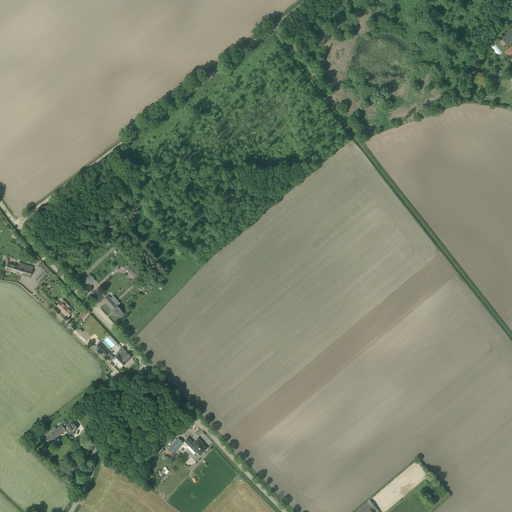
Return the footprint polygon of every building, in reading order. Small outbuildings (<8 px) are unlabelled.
[(511,29),(498,41),(503,47),(506,44),(506,45),(511,40),(511,29)] [(5,270),(30,278),(33,267),(19,263),(18,266),(7,263),(5,270)] [(36,278),(40,284),(52,273),(43,263),(38,267),(43,272),(36,278)] [(131,264),(126,269),(133,276),(134,275),(136,278),(139,274),(136,272),(137,271),(134,268),(134,267),(131,264)] [(88,288),(96,281),(89,274),(82,281),(88,288)] [(108,296),(103,300),(111,309),(111,308),(112,310),(111,311),(116,316),(118,314),(120,317),(124,314),(115,304),(118,302),(113,297),(111,299),(108,296)] [(69,306),(63,300),(56,307),(67,317),(72,312),(68,308),(69,306)] [(84,309),(77,316),(81,320),(88,312),(84,309)] [(91,319),(85,325),(88,327),(91,325),(98,332),(101,329),(91,319)] [(103,353),(106,350),(99,343),(96,346),(103,353)] [(111,361),(112,360),(120,368),(131,357),(126,352),(122,347),(122,348),(120,350),(119,351),(117,354),(113,357),(106,350),(103,353),(111,361)] [(56,429),(55,427),(43,436),(49,443),(65,430),(63,427),(67,424),(72,431),(77,428),(70,418),(65,422),(62,425),(61,425),(56,429)] [(171,446),(176,450),(183,442),(177,438),(171,446)] [(187,438),(184,441),(192,450),(194,449),(196,451),(199,455),(206,449),(200,443),(201,442),(197,439),(193,443),(187,438)] [(380,511),(369,499),(353,511),(380,511)]
